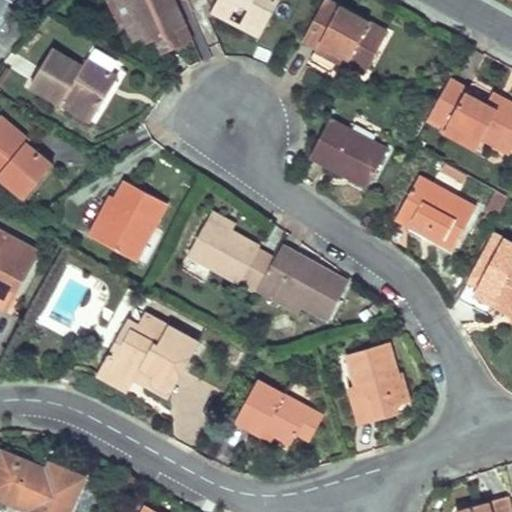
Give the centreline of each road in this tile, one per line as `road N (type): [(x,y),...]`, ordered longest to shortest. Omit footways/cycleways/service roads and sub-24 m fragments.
road 1 (residential): [(489,431),(458,349),(413,281),(278,182),(232,125)]
road 2 (residential): [(278,497),(210,482),(56,402),(0,399)]
